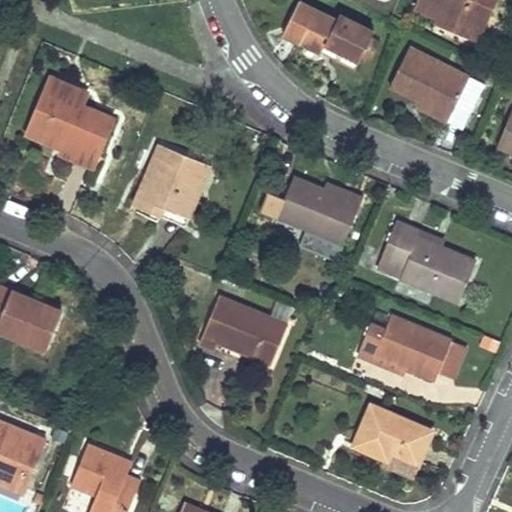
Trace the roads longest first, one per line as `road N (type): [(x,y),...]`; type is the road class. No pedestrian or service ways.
road 1 (residential): [(0,223),(105,271),(131,307),(171,400),(203,437),(365,511)]
road 2 (residential): [(511,203),(306,112),(248,58),(222,0)]
road 3 (residential): [(458,511),(511,400)]
